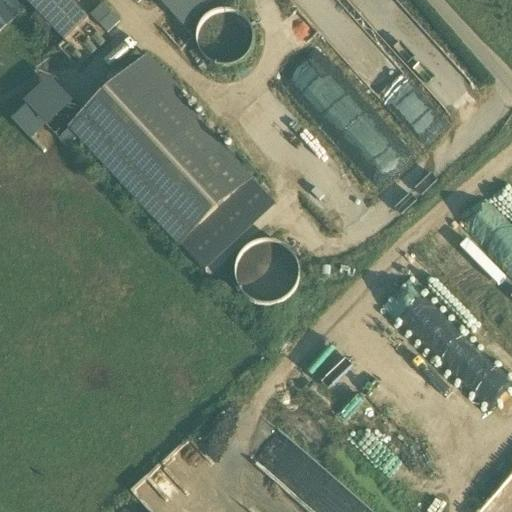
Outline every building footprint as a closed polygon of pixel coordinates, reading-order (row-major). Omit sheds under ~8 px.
[(7,0),(0,6),(0,34),(12,25),(25,15),(13,0),(7,0)] [(23,0),(36,14),(50,28),(66,45),(89,23),(67,0),(23,0)] [(154,0),(184,31),(216,0),(154,0)] [(38,40),(50,28),(36,14),(24,25),(38,40)] [(197,43),(199,54),(205,63),(214,69),(225,72),(236,70),(245,64),(251,55),(254,44),(252,33),(246,24),(237,18),(226,15),(215,17),(206,23),(200,32),(197,43)] [(71,131),(181,249),(251,184),(173,100),(180,95),(147,60),(71,131)] [(72,105),(52,83),(25,108),(46,130),(72,105)] [(367,208),(301,139),(276,164),(342,232),(367,208)] [(181,249),(198,268),(269,203),(251,184),(181,249)] [(277,212),(269,203),(198,268),(207,277),(277,212)] [(236,274),(237,287),(243,298),(252,306),(264,310),(277,309),(288,303),(296,294),(300,282),(299,269),(293,258),(284,250),(272,246),(259,247),(248,253),(240,262),(236,274)] [(229,456),(249,466),(257,448),(237,439),(229,456)]
